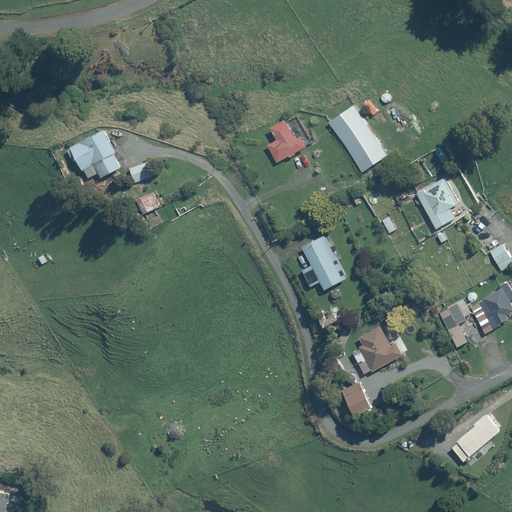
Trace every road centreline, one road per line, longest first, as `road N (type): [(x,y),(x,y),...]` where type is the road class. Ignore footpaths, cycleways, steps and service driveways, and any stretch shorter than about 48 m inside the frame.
road 1 (residential): [(219,175),(296,304),(317,396),(337,432),(364,441),(392,434),(511,368)]
road 2 (unclassified): [(0,29),(69,23),(145,0)]
